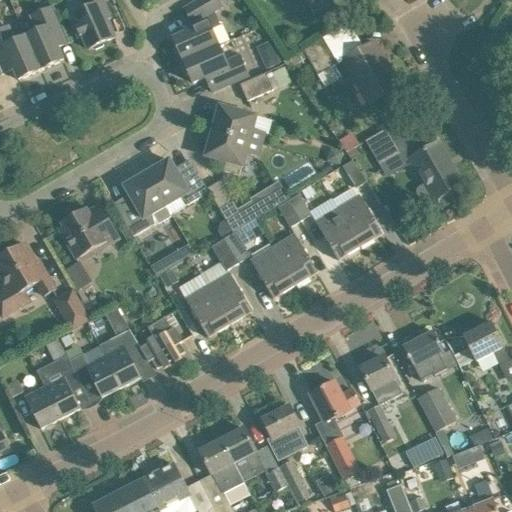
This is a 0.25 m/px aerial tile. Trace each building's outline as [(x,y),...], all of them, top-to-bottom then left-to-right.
[(115,39),(103,13),(107,11),(102,0),(85,0),(89,9),(70,17),(80,39),(83,37),(89,50),(92,49),(96,51),(104,47),(105,43),(115,39)] [(175,51),(181,64),(220,46),(213,30),(221,27),(215,13),(223,8),(218,0),(200,0),(184,9),(193,25),(195,24),(196,26),(185,31),(187,35),(174,40),(178,50),(175,51)] [(305,0),(314,15),(339,0),(305,0)] [(66,34),(54,7),(32,17),(38,32),(27,37),(42,71),(64,61),(55,39),(66,34)] [(0,31),(0,63),(10,59),(19,81),(42,71),(27,37),(15,42),(9,27),(0,31)] [(304,51),(304,52),(286,62),(290,69),(308,59),(318,76),(340,62),(325,39),(304,51)] [(270,40),(257,48),(268,68),(281,61),(270,40)] [(344,61),(370,105),(401,87),(375,43),(344,61)] [(227,63),(220,46),(181,64),(186,76),(189,75),(194,84),(206,78),(208,82),(217,78),(222,89),(250,77),(241,57),(227,63)] [(248,103),(274,92),(266,75),(241,86),(248,103)] [(221,107),(214,133),(262,146),(265,135),(254,131),(257,118),(221,107)] [(401,154),(386,130),(366,142),(380,167),(400,155),(401,154)] [(262,146),(214,133),(207,158),(226,163),(224,172),(240,177),(243,168),(247,155),(259,158),(262,146)] [(359,145),(352,135),(340,143),(347,154),(359,145)] [(417,145),(407,152),(436,201),(454,190),(455,192),(459,190),(458,188),(464,185),(440,143),(422,153),(417,145)] [(340,168),(344,153),(331,150),(327,164),(340,168)] [(145,170),(153,183),(168,208),(182,200),(189,206),(210,194),(208,190),(195,168),(185,174),(182,170),(177,173),(170,161),(163,165),(162,163),(145,170)] [(367,182),(360,171),(354,161),(344,167),(350,178),(356,188),(356,189),(367,182)] [(168,208),(153,183),(145,170),(131,181),(133,183),(125,187),(133,200),(128,202),(130,206),(119,212),(134,238),(155,226),(152,217),(168,208)] [(243,218),(222,182),(208,190),(210,194),(226,221),(232,232),(233,234),(239,231),(246,227),(248,226),(243,218)] [(300,195),(289,202),(302,223),(312,216),(306,205),(300,195)] [(338,210),(361,248),(383,235),(361,197),(338,210)] [(248,226),(258,220),(262,218),(261,216),(257,209),(254,206),(253,204),(252,202),(238,210),(248,226)] [(291,229),(302,223),(289,202),(279,208),(291,229)] [(59,230),(77,261),(96,251),(97,254),(121,240),(101,205),(89,213),(87,209),(61,224),(63,227),(59,230)] [(361,248),(338,210),(316,223),(339,261),(361,248)] [(232,232),(226,221),(221,224),(219,232),(222,238),(232,232)] [(239,265),(251,258),(236,233),(224,241),(239,265)] [(295,235),(273,249),(296,287),(318,274),(295,235)] [(212,248),(218,258),(227,273),(239,265),(224,241),(212,248)] [(0,294),(0,311),(3,317),(22,307),(16,297),(38,285),(45,297),(56,291),(39,262),(36,264),(25,246),(0,260),(0,270),(1,273),(0,274),(0,279),(7,291),(0,294)] [(296,287),(273,249),(251,262),(274,300),(296,287)] [(79,289),(94,281),(82,261),(67,269),(79,289)] [(165,274),(159,264),(152,268),(158,278),(165,274)] [(173,270),(161,276),(167,288),(179,282),(173,270)] [(230,274),(228,276),(208,287),(231,326),(253,312),(230,274)] [(208,287),(186,301),(209,339),(231,326),(208,287)] [(73,331),(90,321),(73,292),(56,302),(73,331)] [(96,301),(86,307),(92,318),(103,312),(96,301)] [(105,313),(109,322),(122,316),(117,307),(105,313)] [(186,353),(183,349),(180,344),(184,343),(179,336),(176,330),(173,332),(166,320),(165,319),(149,329),(155,340),(141,349),(144,354),(149,363),(152,361),(157,370),(168,364),(171,368),(177,364),(175,360),(186,353)] [(494,354),(500,367),(511,361),(505,349),(505,348),(492,323),(464,337),(469,349),(454,356),(460,368),(476,361),(476,363),(494,354)] [(141,349),(129,332),(117,338),(101,346),(107,357),(106,358),(122,390),(142,379),(132,360),(136,359),(144,354),(141,349)] [(434,376),(435,378),(447,371),(440,357),(446,354),(434,333),(404,348),(422,382),(434,376)] [(61,339),(66,348),(75,343),(71,335),(61,339)] [(101,346),(84,355),(71,362),(67,356),(67,357),(81,385),(91,381),(101,400),(122,390),(106,358),(107,357),(101,346)] [(45,387),(44,387),(61,421),(82,411),(71,391),(81,385),(67,357),(38,372),(45,387)] [(361,370),(366,379),(373,393),(380,406),(393,400),(403,395),(396,381),(397,380),(385,358),(361,370)] [(18,381),(7,387),(12,398),(24,392),(18,381)] [(310,396),(315,405),(325,425),(351,411),(361,406),(353,390),(342,395),(336,383),(310,396)] [(44,387),(24,398),(41,431),(61,421),(44,387)] [(418,401),(436,435),(456,423),(438,390),(418,401)] [(263,420),(267,429),(272,439),(268,441),(279,461),(308,447),(299,429),(301,428),(290,406),(263,420)] [(396,438),(382,409),(368,415),(383,445),(396,438)] [(460,434),(466,449),(489,440),(483,425),(460,434)] [(222,441),(227,450),(234,464),(244,484),(267,473),(286,511),(291,511),(299,508),(297,504),(298,504),(280,468),(268,445),(256,451),(245,429),(222,441)] [(435,438),(421,445),(429,462),(444,455),(435,438)] [(361,473),(345,440),(330,447),(350,489),(360,484),(356,475),(361,473)] [(213,476),(223,495),(244,484),(234,464),(227,450),(222,441),(200,452),(212,476),(213,476)] [(507,455),(502,442),(490,446),(495,459),(507,455)] [(481,447),(467,452),(472,465),(486,460),(481,447)] [(291,462),(280,468),(298,504),(310,497),(304,486),(291,462)] [(435,466),(440,478),(452,473),(447,462),(435,466)] [(160,511),(165,510),(166,511),(175,511),(177,511),(178,511),(196,511),(198,511),(191,496),(175,465),(145,481),(160,511)] [(166,511),(165,510),(160,511),(145,481),(95,506),(97,511),(166,511)] [(492,495),(486,482),(474,487),(479,500),(492,495)] [(412,511),(408,501),(402,485),(401,486),(390,490),(387,491),(394,511),(412,511)] [(341,511),(351,508),(346,495),(331,501),(336,511),(341,511)] [(422,496),(408,501),(412,511),(424,511),(427,511),(422,496)] [(466,510),(466,511),(498,511),(494,500),(466,510)] [(234,511),(229,501),(214,509),(215,511),(234,511)]
